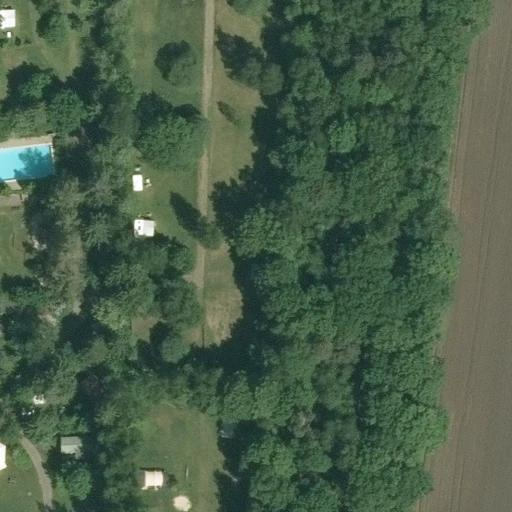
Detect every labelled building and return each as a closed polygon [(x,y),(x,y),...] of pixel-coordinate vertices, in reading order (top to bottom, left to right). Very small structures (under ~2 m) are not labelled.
[(27,28),(24,0),(2,0),(5,30),(27,28)] [(155,16),(135,17),(135,38),(156,37),(155,16)] [(271,100),(270,121),(285,121),(286,101),(271,100)] [(93,374),(78,386),(103,416),(111,409),(117,404),(111,397),(93,374)] [(60,457),(101,455),(100,440),(60,442),(60,457)] [(0,474),(13,475),(13,448),(0,447),(0,474)]
